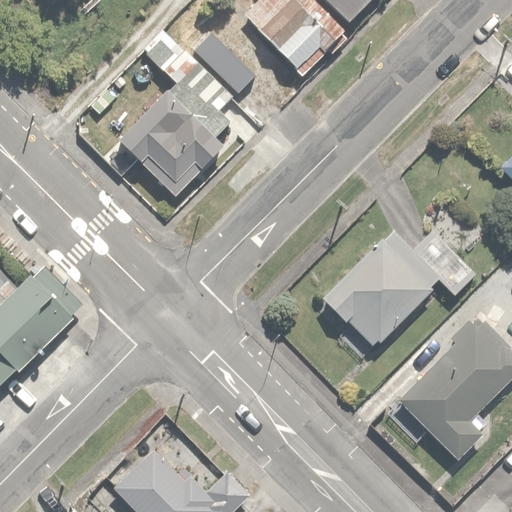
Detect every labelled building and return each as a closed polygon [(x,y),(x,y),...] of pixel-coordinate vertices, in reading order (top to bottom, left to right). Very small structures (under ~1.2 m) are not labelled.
[(250,0),(240,11),(298,72),(324,48),(331,56),(352,36),(317,0),(250,0)] [(329,0),(351,21),(371,0),(329,0)] [(174,78),(167,86),(119,134),(177,193),(243,126),(222,106),(229,99),(259,128),(275,112),(257,95),(264,88),(239,63),(219,83),(162,26),(142,46),(174,78)] [(511,138),(511,149),(499,162),(511,176),(511,138)] [(389,223),(322,293),(373,343),(436,277),(451,292),(477,264),(437,226),(416,249),(389,223)] [(0,380),(75,301),(35,264),(18,281),(0,264),(0,380)] [(476,404),(511,366),(511,345),(476,312),(398,394),(460,453),(492,419),(476,404)] [(150,444),(112,481),(141,511),(226,511),(249,490),(228,468),(207,488),(182,462),(175,469),(150,444)]
